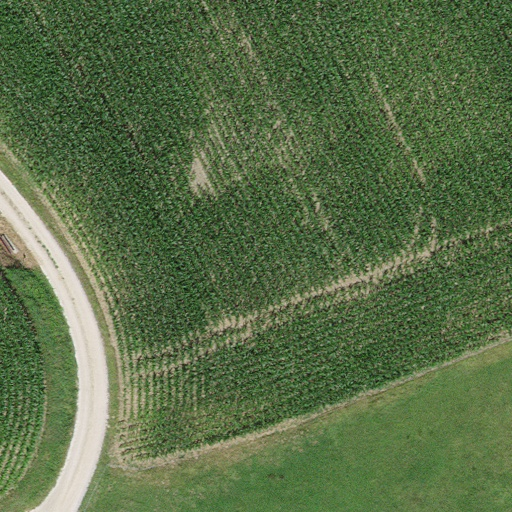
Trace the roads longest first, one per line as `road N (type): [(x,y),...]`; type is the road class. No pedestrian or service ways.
road 1 (track): [(511,325),(183,460),(72,492)]
road 2 (track): [(0,206),(81,318),(89,367),(63,511)]
